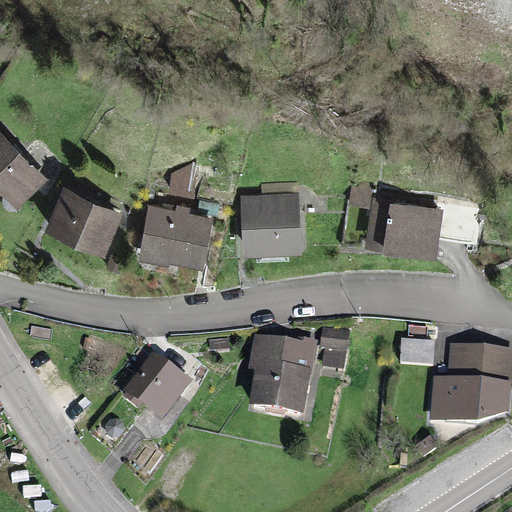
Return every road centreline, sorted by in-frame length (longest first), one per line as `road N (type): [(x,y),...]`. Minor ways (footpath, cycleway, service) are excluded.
road 1 (residential): [(0,284),(170,310),(337,298),(511,310)]
road 2 (residential): [(0,366),(99,511)]
